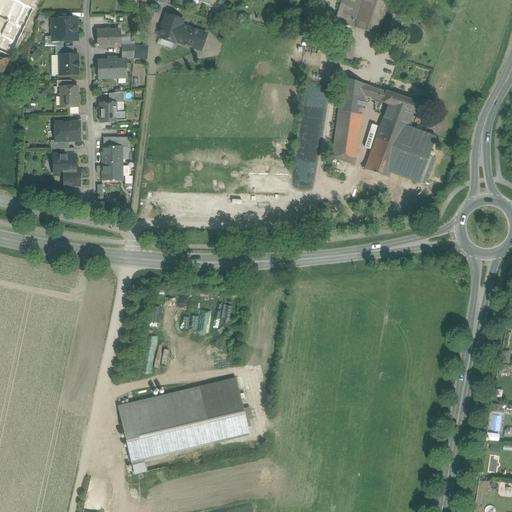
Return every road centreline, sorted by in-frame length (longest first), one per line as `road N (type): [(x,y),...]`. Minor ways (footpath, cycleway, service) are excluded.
road 1 (secondary): [(131,259),(335,257),(460,234)]
road 2 (secondary): [(487,254),(443,511)]
road 3 (track): [(131,259),(72,511)]
road 4 (residential): [(87,0),(93,220)]
road 5 (secondary): [(485,199),(482,130),(511,71)]
road 6 (secondary): [(0,238),(131,259)]
road 7 (unknown): [(432,124),(478,0)]
